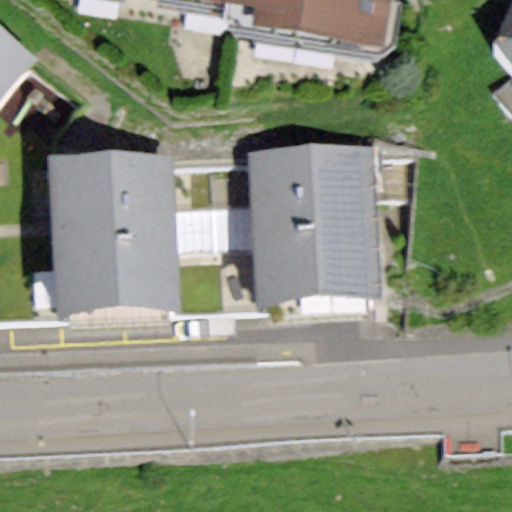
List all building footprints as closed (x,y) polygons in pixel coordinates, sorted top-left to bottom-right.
[(94,0),(95,3),(224,21),(227,0),(94,0)] [(393,0),(227,0),(224,21),(257,26),(254,47),(383,67),(393,0)] [(511,10),(498,60),(511,76),(511,10)] [(0,126),(44,72),(0,37),(0,126)] [(374,158),(251,164),(258,329),(381,323),(374,158)] [(169,166),(51,175),(63,343),(181,335),(169,166)]
